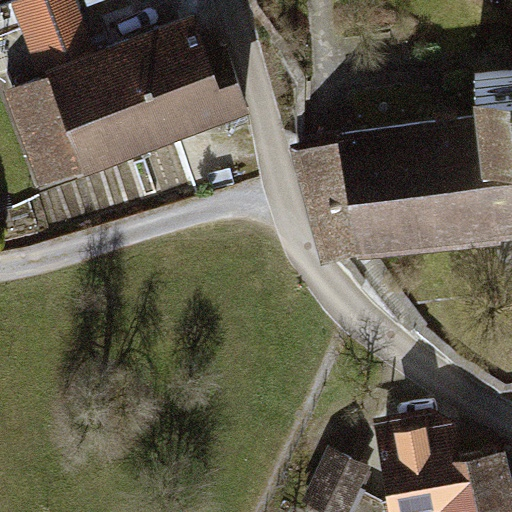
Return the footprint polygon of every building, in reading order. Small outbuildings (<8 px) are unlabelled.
[(3,0),(9,52),(35,49),(29,0),(3,0)] [(13,87),(46,183),(255,112),(244,79),(231,83),(208,14),(59,65),(61,70),(13,87)] [(311,130),(326,262),(511,241),(511,70),(487,74),(491,110),(311,130)] [(377,418),(393,511),(511,511),(511,443),(467,451),(454,412),(437,403),(377,418)] [(357,511),(379,463),(338,445),(311,505),(326,511),(357,511)]
